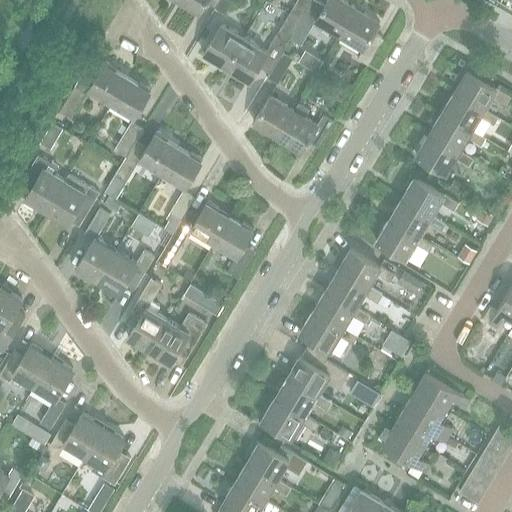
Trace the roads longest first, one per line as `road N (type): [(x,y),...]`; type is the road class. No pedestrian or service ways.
road 1 (residential): [(303,213),(242,169),(128,9)]
road 2 (residential): [(173,423),(132,398),(0,223)]
road 3 (residential): [(439,0),(326,191),(303,213)]
road 4 (residential): [(303,213),(294,249),(204,395),(173,423)]
road 5 (residential): [(511,402),(452,367),(445,353),(446,338),(511,230)]
